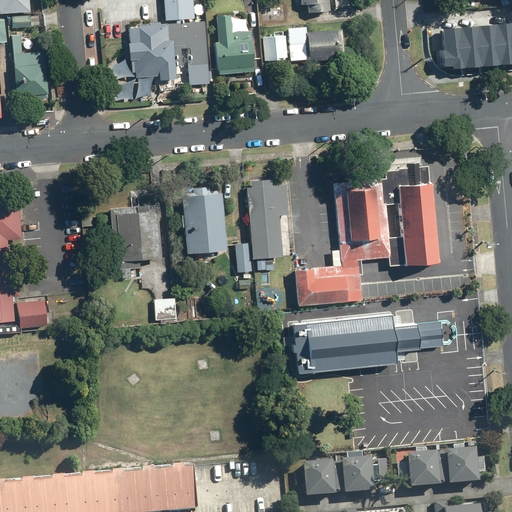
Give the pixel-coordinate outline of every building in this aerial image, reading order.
[(0,0),(0,13),(26,11),(24,0),(0,0)] [(132,0),(133,6),(162,4),(164,23),(127,26),(132,77),(157,75),(158,80),(176,78),(175,65),(182,65),(181,49),(188,48),(190,68),(207,67),(203,20),(193,21),(191,0),(132,0)] [(298,0),(299,4),(305,3),(306,12),(329,10),(327,0),(298,0)] [(511,16),(511,5),(501,6),(502,18),(511,16)] [(249,29),(230,31),(229,14),(215,15),(217,41),(214,41),(217,74),(253,71),(249,29)] [(8,16),(9,27),(28,26),(27,15),(8,16)] [(456,43),(458,62),(511,58),(511,22),(443,27),(444,44),(456,43)] [(342,57),(340,29),(305,31),(304,26),(286,27),(288,61),(342,57)] [(8,35),(15,100),(45,97),(40,50),(18,53),(16,34),(8,35)] [(284,58),(282,34),(261,36),(263,60),(284,58)] [(292,269),(296,305),(359,299),(355,259),(386,256),(387,265),(435,261),(426,165),(383,169),(384,177),(332,182),(339,264),(292,269)] [(283,184),(244,187),(250,258),(281,255),(277,215),(286,214),(283,184)] [(0,321),(12,320),(6,239),(18,238),(14,185),(0,186),(0,321)] [(221,192),(180,195),(184,253),(225,250),(221,192)] [(155,203),(108,207),(113,269),(137,267),(137,259),(160,257),(155,203)] [(248,242),(234,243),(236,272),(251,270),(248,242)] [(174,297),(153,298),(154,319),(175,318),(174,297)] [(44,298),(16,301),(18,327),(46,324),(44,298)] [(426,347),(441,345),(439,320),(423,321),(390,325),(388,313),(289,323),(294,372),(393,362),(392,350),(426,347)] [(473,449),(443,451),(446,486),(476,483),(473,449)] [(433,452),(403,455),(406,489),(436,486),(433,452)] [(368,458),(338,460),(341,495),(371,492),(368,458)] [(329,461),(299,464),(302,498),(332,495),(329,461)] [(0,483),(0,511),(177,511),(196,510),(199,510),(194,467),(85,476),(0,483)] [(446,501),(432,502),(433,511),(475,511),(475,506),(446,508),(446,501)]
